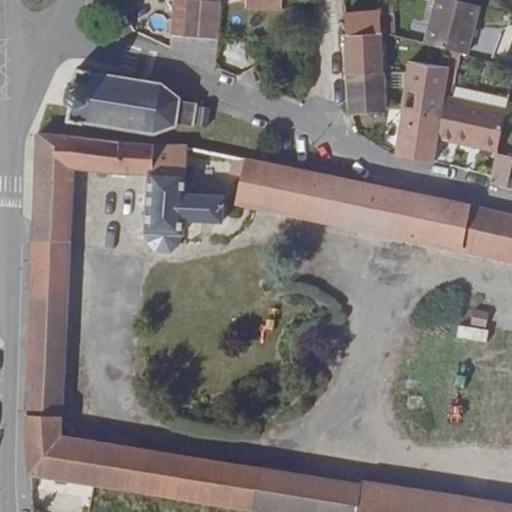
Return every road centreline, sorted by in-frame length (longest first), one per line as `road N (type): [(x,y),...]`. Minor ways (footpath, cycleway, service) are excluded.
road 1 (residential): [(58,32),(179,70),(424,176),(511,198)]
road 2 (unclassified): [(3,498),(11,136)]
